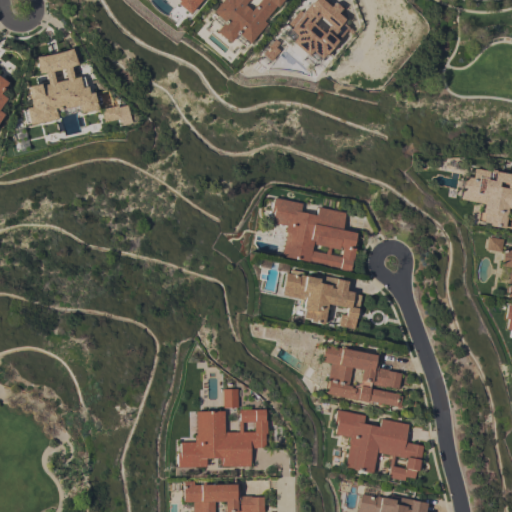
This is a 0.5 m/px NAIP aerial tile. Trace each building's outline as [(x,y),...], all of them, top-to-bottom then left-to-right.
[(197,0),(186,13),(175,3),(177,0),(197,0)] [(280,0),(274,6),(261,20),(264,23),(247,43),(246,42),(242,47),(231,37),(227,43),(214,31),(218,26),(208,16),(212,12),(210,11),(219,0),(280,0)] [(290,42),(318,64),(350,25),(337,15),(343,8),(332,0),(331,0),(329,4),(323,0),(310,0),(287,29),(295,35),(290,42)] [(85,59),(90,68),(95,76),(101,83),(107,90),(95,93),(98,108),(79,112),(79,111),(55,116),(55,119),(38,123),(38,122),(28,124),(27,123),(23,123),(20,110),(24,109),(24,107),(30,106),(25,86),(38,83),(38,85),(46,84),(43,72),(37,73),(34,56),(43,55),(52,53),(61,51),(70,48),(75,62),(85,59)] [(99,109),(112,106),(109,91),(123,99),(124,105),(126,104),(130,123),(119,125),(117,119),(102,122),(99,109)] [(511,175),(511,208),(506,207),(502,228),(487,225),(487,223),(480,222),(482,212),(480,212),(482,203),(458,199),(462,175),(471,177),(473,168),(489,170),(487,177),(478,176),(475,192),(480,193),(483,178),(492,180),(493,172),(490,172),(491,169),(495,170),(495,171),(510,174),(510,175),(511,175)] [(279,256),(284,232),(283,232),(284,225),(270,222),(272,212),(269,212),(272,197),(300,203),(298,211),(314,214),(316,206),(344,212),(340,230),(354,233),(351,247),(354,247),(351,259),(350,258),(348,271),(337,269),(337,268),(279,256)] [(486,236),(501,239),(499,251),(484,249),(486,236)] [(511,298),(504,297),(505,293),(503,292),(504,286),(507,286),(507,283),(506,280),(509,267),(499,265),(502,248),(511,249),(511,298)] [(345,280),(343,290),(351,292),(351,293),(358,295),(352,328),(336,325),(338,314),(343,315),(345,307),(325,303),(321,324),(307,321),(308,319),(300,318),(302,308),(301,308),(303,299),(281,295),(282,288),(281,287),(283,272),(288,273),(289,269),(300,271),(300,275),(313,277),(314,274),(345,280)] [(511,329),(503,328),(505,319),(502,318),(505,304),(511,305),(511,329)] [(323,393),(324,389),(323,389),(324,382),(325,382),(326,379),(329,363),(320,361),(323,345),(340,348),(340,347),(342,348),(342,346),(348,347),(348,349),(378,355),(375,367),(387,369),(386,370),(399,373),(396,388),(383,386),(383,387),(368,384),(368,388),(397,394),(396,395),(400,396),(398,406),(365,400),(365,401),(323,393)] [(221,389),(236,389),(236,407),(221,407),(221,389)] [(193,411),(222,410),(222,432),(237,431),(237,420),(237,409),(263,409),(263,421),(265,421),(265,433),(263,433),(264,447),(248,447),(248,466),(219,466),(219,458),(204,458),(204,466),(175,467),(175,452),(178,452),(178,442),(193,441),(193,435),(194,435),(193,411)] [(411,478),(402,476),(401,480),(385,477),(387,466),(386,466),(389,455),(374,452),(370,473),(342,467),(347,444),(346,444),(347,437),(332,434),(334,424),(332,423),(335,409),(362,415),(361,423),(377,426),(378,418),(406,424),(402,442),(420,445),(415,471),(413,470),(411,478)] [(191,511),(191,501),(181,502),(181,481),(192,480),(192,484),(201,484),(201,482),(208,482),(208,484),(237,484),(237,496),(248,495),(248,497),(261,496),(261,511),(191,511)] [(354,511),(359,493),(374,496),(389,498),(389,495),(411,499),(411,500),(424,503),(423,511),(354,511)]
